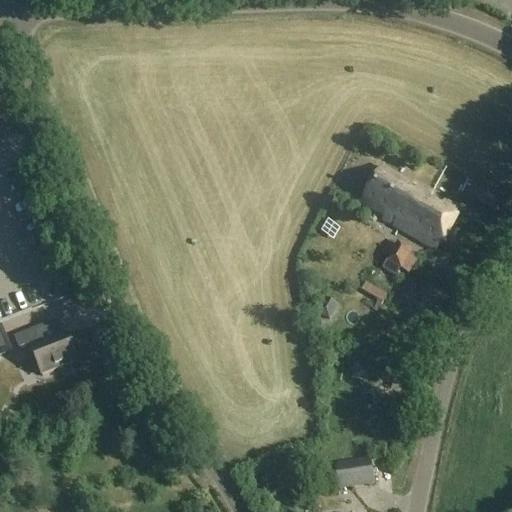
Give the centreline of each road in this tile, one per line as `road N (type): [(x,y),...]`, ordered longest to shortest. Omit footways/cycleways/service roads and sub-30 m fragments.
road 1 (unclassified): [(239,511),(113,293),(6,10)]
road 2 (unclassified): [(300,0),(6,10)]
road 3 (unclassified): [(415,511),(456,344),(511,247)]
road 4 (unclassified): [(511,48),(415,11),(345,0)]
